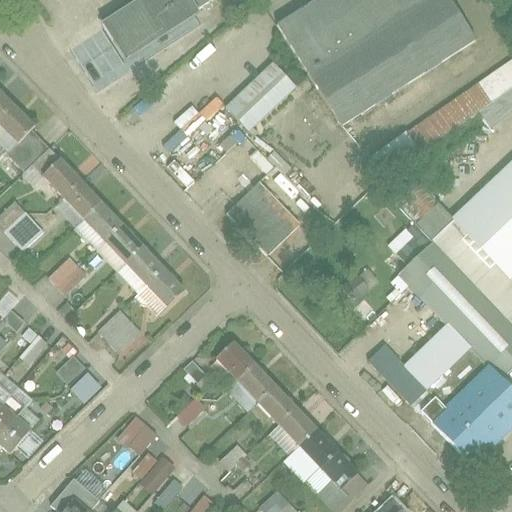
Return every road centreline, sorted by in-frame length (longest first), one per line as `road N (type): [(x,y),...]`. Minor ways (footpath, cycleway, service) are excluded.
road 1 (residential): [(0,506),(231,263)]
road 2 (residential): [(24,31),(231,263)]
road 3 (residential): [(231,263),(399,443)]
